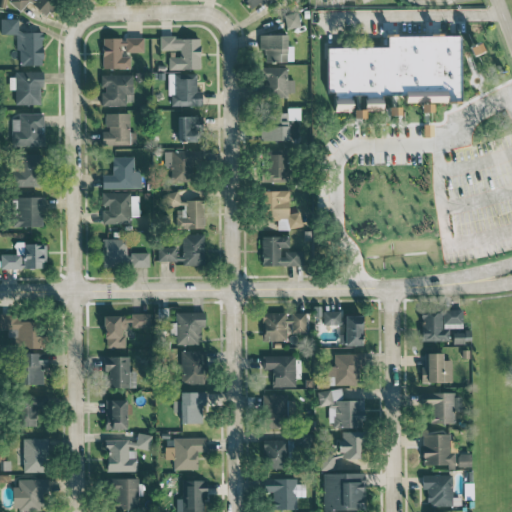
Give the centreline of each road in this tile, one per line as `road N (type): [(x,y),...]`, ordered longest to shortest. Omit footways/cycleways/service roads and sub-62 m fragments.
road 1 (residential): [(139,5),(189,11),(222,38),(234,290),(228,511)]
road 2 (residential): [(139,5),(87,13),(71,27),(63,52),(76,511)]
road 3 (residential): [(0,291),(391,289),(511,274)]
road 4 (residential): [(391,289),(394,511)]
